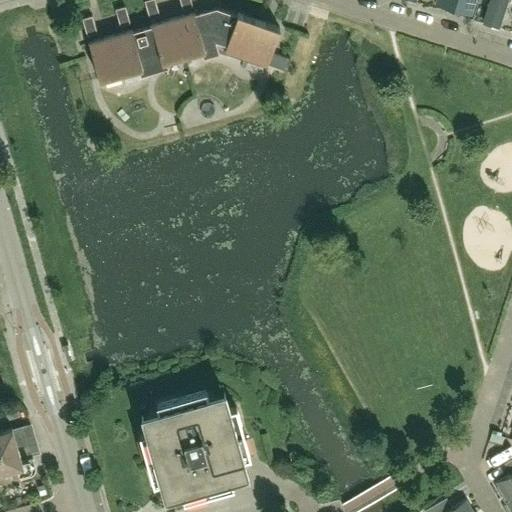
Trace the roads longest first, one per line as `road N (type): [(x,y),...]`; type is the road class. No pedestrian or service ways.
road 1 (residential): [(81,501),(0,220)]
road 2 (residential): [(492,511),(465,465),(511,323)]
road 3 (residential): [(511,57),(324,0)]
